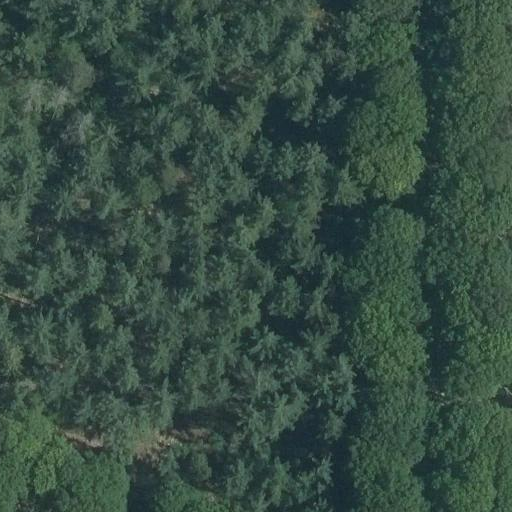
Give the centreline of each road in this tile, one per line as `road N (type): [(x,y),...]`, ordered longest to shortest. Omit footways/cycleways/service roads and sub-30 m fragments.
road 1 (track): [(423,511),(416,176)]
road 2 (track): [(416,176),(414,0)]
